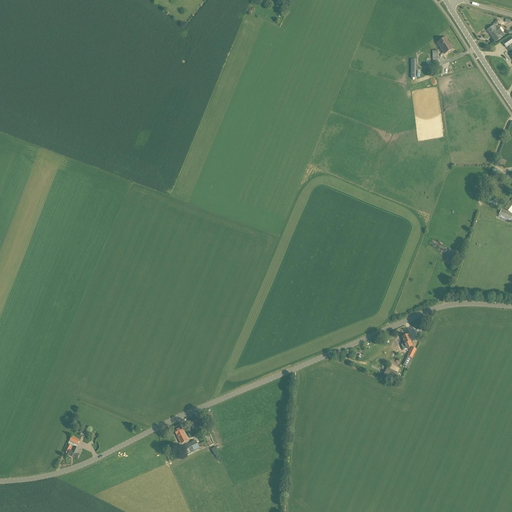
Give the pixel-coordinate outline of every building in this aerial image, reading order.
[(496,29),(494,26),(487,31),(491,36),(492,36),(496,42),(504,36),(498,28),(496,29)] [(506,48),(511,44),(511,39),(510,36),(502,42),(506,48)] [(449,46),(445,39),(437,43),(444,54),(452,50),(450,45),(449,46)] [(451,66),(455,64),(457,68),(465,63),(463,60),(455,64),(453,60),(449,62),(451,66)] [(491,174),(499,179),(502,173),(498,171),(499,171),(495,169),(491,174)] [(511,214),(501,209),(499,215),(511,220),(511,216),(511,214)] [(413,346),(408,334),(402,337),(402,338),(399,339),(401,345),(405,344),(407,348),(413,346)] [(408,368),(413,359),(412,358),(416,349),(411,347),(403,365),(408,368)] [(386,369),(383,376),(394,381),(397,374),(386,369)] [(191,439),(203,432),(199,424),(186,430),(191,439)] [(182,444),(187,441),(181,428),(174,431),(179,442),(180,441),(182,444)] [(185,455),(199,448),(195,440),(181,448),(185,455)] [(73,446),(75,444),(70,441),(68,444),(64,452),(77,459),(79,455),(81,450),(73,446)]
